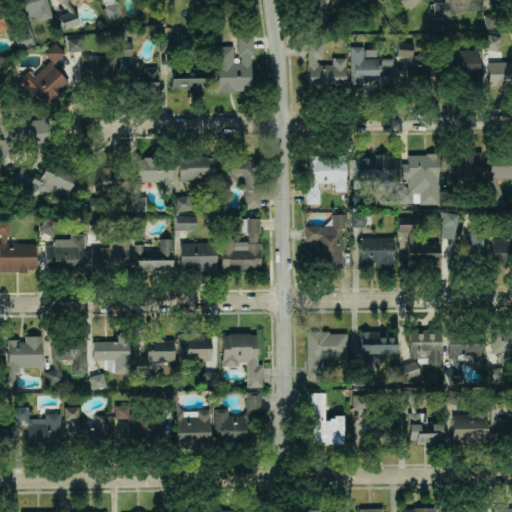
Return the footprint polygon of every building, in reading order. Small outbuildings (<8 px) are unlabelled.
[(47,0),(53,17),(37,22),(35,15),(31,16),(33,22),(29,24),(35,42),(17,49),(10,29),(25,24),(16,0),(47,0)] [(59,0),(60,3),(62,2),(69,11),(58,15),(63,28),(79,22),(73,8),(67,1),(69,0),(85,0),(86,2),(91,0),(59,0)] [(122,0),(125,14),(107,19),(103,6),(122,0)] [(301,0),(326,0),(331,33),(306,36),(301,0)] [(403,0),(414,8),(419,0),(403,0)] [(445,0),(445,1),(433,1),(433,17),(455,17),(455,12),(466,8),(479,8),(479,0),(445,0)] [(487,0),(511,0),(511,5),(495,6),(500,22),(487,26),(483,13),(493,10),(491,6),(487,6),(487,0)] [(95,23),(100,18),(105,23),(100,28),(95,23)] [(486,32),(502,36),(498,51),(482,47),(486,32)] [(253,34),(254,55),(250,56),(251,89),(234,89),(234,92),(216,92),(215,46),(232,45),(233,61),(240,61),(240,55),(237,55),(237,34),(253,34)] [(66,37),(68,51),(82,49),(80,35),(66,37)] [(203,92),(190,92),(190,88),(178,88),(178,90),(170,90),(170,51),(161,51),(160,37),(174,37),(175,66),(203,66),(203,92)] [(156,67),(157,92),(125,92),(124,63),(128,63),(128,55),(118,55),(117,40),(131,40),(131,63),(135,63),(135,72),(144,72),(144,67),(156,67)] [(398,40),(396,55),(407,56),(406,66),(401,66),(400,83),(431,83),(431,64),(411,64),(413,41),(398,40)] [(69,83),(64,88),(65,88),(46,106),(19,78),(27,71),(33,77),(51,60),(43,52),(54,41),(64,51),(50,64),(69,83)] [(307,42),(322,42),(322,58),(315,58),(315,62),(317,62),(317,64),(332,64),(332,58),(345,58),(345,88),(318,88),(318,90),(308,90),(308,66),(307,66),(307,42)] [(349,46),(350,83),(364,83),(364,80),(378,79),(378,89),(392,88),(392,57),(364,57),(364,45),(349,46)] [(479,49),(479,72),(482,72),(482,88),(467,88),(467,73),(446,73),(446,49),(479,49)] [(80,54),(80,80),(116,79),(115,55),(91,55),(91,54),(80,54)] [(511,60),(511,82),(504,83),(504,88),(495,88),(495,84),(488,84),(488,61),(511,60)] [(44,118),(47,140),(19,144),(20,152),(2,154),(0,144),(0,139),(3,139),(1,124),(44,118)] [(482,151),(482,185),(467,185),(467,179),(454,179),(454,188),(457,188),(457,204),(440,204),(440,187),(448,187),(448,151),(482,151)] [(511,152),(490,152),(490,178),(492,178),(495,190),(484,193),(488,207),(505,202),(495,178),(511,178),(511,182),(511,152)] [(393,157),(393,192),(382,192),(382,179),(355,179),(355,158),(376,158),(375,153),(386,153),(386,157),(393,157)] [(437,153),(438,204),(418,204),(418,193),(412,193),(412,202),(406,202),(406,207),(401,207),(401,202),(397,202),(397,188),(407,188),(407,178),(401,178),(401,163),(407,162),(407,154),(437,153)] [(344,154),(344,191),(334,191),(334,181),(317,181),(317,189),(319,189),(319,202),(306,203),(306,188),(309,188),(309,182),(307,182),(306,154),(317,154),(317,157),(336,157),(336,154),(344,154)] [(178,157),(178,181),(183,180),(186,195),(173,197),(176,211),(191,208),(185,180),(214,180),(214,156),(207,156),(207,155),(185,155),(185,157),(178,157)] [(171,193),(170,156),(136,156),(136,181),(159,181),(159,193),(171,193)] [(259,206),(260,159),(218,159),(218,180),(234,180),(234,176),(242,176),(242,190),(244,190),(244,206),(259,206)] [(75,174),(65,197),(47,189),(36,189),(37,195),(29,195),(28,192),(13,175),(22,166),(32,177),(35,172),(40,175),(46,161),(75,174)] [(94,169),(94,193),(98,193),(98,197),(86,198),(87,211),(102,211),(102,193),(111,193),(111,203),(127,203),(126,168),(112,168),(112,166),(103,166),(103,168),(94,169)] [(350,194),(365,190),(368,204),(353,208),(350,194)] [(145,195),(131,198),(134,211),(148,208),(145,195)] [(493,264),(511,264),(511,234),(510,234),(510,238),(499,237),(499,226),(501,212),(486,210),(484,225),(496,226),(496,237),(493,237),(493,264)] [(350,212),(351,226),(365,225),(365,212),(350,212)] [(470,228),(483,228),(484,263),(449,264),(449,247),(450,247),(450,238),(441,238),(442,225),(443,217),(440,217),(441,212),(458,215),(456,226),(454,238),(454,243),(470,243),(470,228)] [(347,213),(330,213),(330,224),(304,224),(304,240),(314,240),(314,247),(303,247),(303,267),(341,267),(341,249),(343,249),(343,236),(341,236),(341,227),(344,227),(344,221),(347,221),(347,213)] [(175,214),(175,230),(188,230),(188,228),(195,228),(195,216),(188,216),(188,214),(175,214)] [(144,215),(144,230),(131,230),(131,215),(144,215)] [(39,230),(53,236),(59,222),(44,216),(39,230)] [(87,216),(100,216),(101,231),(87,231),(87,216)] [(439,240),(439,264),(428,264),(428,261),(418,261),(418,271),(407,271),(407,241),(408,241),(408,231),(398,231),(398,216),(414,216),(414,232),(412,232),(412,240),(439,240)] [(259,266),(252,267),(252,268),(228,269),(228,267),(221,267),(220,240),(233,239),(233,249),(246,249),(246,243),(248,243),(247,231),(241,231),(241,217),(259,217),(259,231),(257,231),(257,241),(259,241),(259,266)] [(35,243),(35,268),(26,268),(26,272),(18,272),(18,271),(0,271),(0,243),(2,235),(0,234),(0,218),(11,221),(5,243),(35,243)] [(84,233),(85,272),(69,272),(69,268),(46,268),(45,245),(54,245),(54,239),(70,239),(70,234),(84,233)] [(393,236),(360,236),(360,263),(372,264),(372,261),(379,261),(379,266),(393,266),(393,236)] [(171,238),(171,267),(154,267),(154,269),(134,270),(134,244),(142,244),(142,250),(159,250),(159,238),(171,238)] [(128,239),(128,272),(91,272),(91,247),(109,247),(109,239),(128,239)] [(215,269),(180,270),(179,243),(217,242),(217,257),(215,257),(215,269)] [(511,327),(511,353),(491,353),(491,328),(511,327)] [(440,366),(440,329),(409,329),(409,358),(416,358),(416,363),(427,363),(427,366),(440,366)] [(484,329),(484,363),(472,364),(472,355),(458,355),(458,358),(456,358),(461,373),(445,378),(441,365),(453,361),(452,358),(448,358),(448,329),(484,329)] [(346,332),(347,357),(318,357),(318,363),(321,363),(321,379),(306,379),(306,330),(328,330),(328,332),(346,332)] [(395,330),(360,330),(360,354),(365,354),(365,361),(380,361),(380,353),(395,353),(395,330)] [(221,334),(221,358),(220,358),(220,366),(238,365),(238,361),(245,361),(246,386),(261,386),(261,364),(256,364),(255,333),(248,333),(248,331),(228,332),(228,333),(221,334)] [(177,332),(178,360),(210,360),(210,334),(203,334),(203,332),(177,332)] [(129,333),(129,369),(114,369),(114,359),(93,359),(93,341),(117,341),(117,333),(129,333)] [(40,336),(40,366),(18,366),(18,372),(14,374),(16,387),(2,389),(0,376),(7,375),(7,339),(18,339),(18,341),(24,341),(24,335),(40,336)] [(84,337),(85,372),(73,372),(73,358),(56,358),(64,380),(49,385),(44,371),(54,368),(51,358),(51,337),(84,337)] [(172,339),(172,360),(167,360),(167,363),(159,363),(159,367),(147,367),(147,373),(133,374),(133,356),(145,355),(145,340),(155,340),(156,338),(157,337),(159,337),(161,337),(162,338),(163,339),(163,340),(172,339)] [(400,365),(405,379),(419,374),(415,360),(400,365)] [(488,369),(502,367),(504,381),(490,383),(488,369)] [(202,370),(218,372),(216,386),(201,384),(202,370)] [(354,370),(370,370),(370,382),(354,382),(354,370)] [(89,376),(102,372),(106,384),(92,388),(89,376)] [(445,401),(460,406),(464,393),(449,388),(445,401)] [(491,388),(491,401),(508,401),(508,388),(491,388)] [(408,440),(408,412),(410,412),(409,402),(400,402),(400,389),(414,389),(413,402),(415,412),(440,411),(441,439),(435,439),(436,443),(416,443),(415,440),(408,440)] [(245,391),(261,390),(261,416),(250,416),(250,439),(213,440),(213,408),(227,408),(227,415),(242,415),(246,410),(245,391)] [(307,391),(307,442),(322,442),(322,444),(344,444),(344,413),(332,413),(332,416),(328,416),(328,419),(325,419),(325,391),(307,391)] [(163,393),(163,406),(172,406),(173,409),(173,417),(174,417),(174,444),(209,444),(209,408),(196,408),(196,409),(182,409),(180,409),(176,404),(176,392),(163,393)] [(352,394),(352,410),(363,410),(363,442),(396,442),(396,408),(368,408),(368,394),(352,394)] [(114,404),(114,417),(126,417),(126,434),(160,434),(160,411),(128,411),(128,404),(114,404)] [(13,406),(13,419),(24,419),(27,422),(27,443),(52,443),(52,436),(59,436),(59,412),(44,412),(44,418),(28,418),(27,406),(13,406)] [(63,406),(63,419),(74,419),(76,425),(76,442),(109,442),(109,414),(96,414),(96,422),(80,422),(78,419),(78,406),(63,406)] [(451,442),(473,442),(473,441),(486,441),(486,410),(474,410),(474,414),(451,414),(451,442)] [(511,417),(499,417),(499,434),(511,434),(511,417)] [(0,426),(9,426),(9,448),(0,448),(0,426)]
